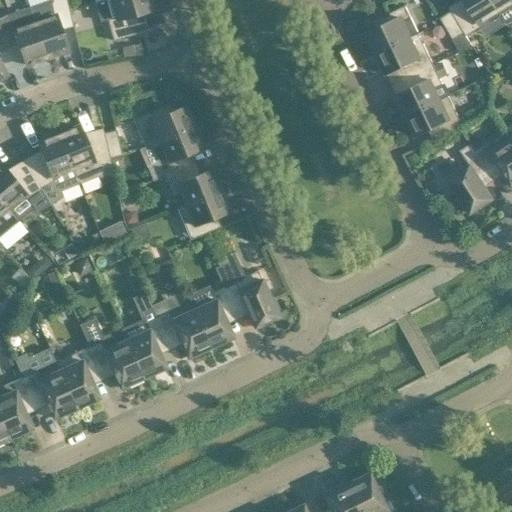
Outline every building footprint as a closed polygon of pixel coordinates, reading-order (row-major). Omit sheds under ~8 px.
[(59,25),(72,22),(66,0),(51,0),(52,1),(30,9),(47,58),(68,50),(59,25)] [(102,0),(96,2),(102,24),(108,22),(113,40),(138,33),(134,21),(143,19),(141,12),(153,9),(150,0),(102,0)] [(498,11),(491,0),(465,0),(466,2),(451,11),(464,32),(465,34),(482,24),(480,22),(498,11)] [(511,0),(491,0),(498,11),(511,1),(511,0)] [(376,53),(418,33),(411,17),(406,7),(388,15),(374,22),(377,28),(367,33),(376,53)] [(47,58),(30,9),(8,16),(0,19),(0,33),(5,45),(17,40),(26,65),(47,58)] [(464,32),(451,11),(440,18),(453,39),(464,32)] [(433,64),(424,44),(418,33),(376,53),(386,73),(405,64),(410,75),(433,64)] [(416,86),(396,95),(406,115),(439,99),(434,88),(443,84),(433,64),(410,75),(416,86)] [(440,137),(463,126),(448,95),(439,99),(406,115),(415,135),(435,126),(440,137)] [(172,104),(140,117),(143,126),(138,128),(146,146),(151,144),(194,126),(186,105),(175,110),(172,104)] [(113,174),(109,157),(103,133),(84,137),(80,126),(59,134),(73,168),(75,168),(80,183),(100,176),(100,177),(113,174)] [(203,146),(194,126),(151,144),(159,163),(147,167),(152,180),(164,175),(187,166),(183,155),(203,146)] [(116,130),(103,133),(109,157),(122,154),(116,130)] [(73,168),(59,134),(39,142),(43,154),(26,164),(40,187),(41,187),(50,204),(62,197),(61,190),(80,183),(75,168),(73,168)] [(511,138),(492,151),(492,150),(491,151),(486,143),(475,150),(490,173),(500,166),(511,184),(511,138)] [(480,180),(490,173),(475,150),(471,143),(460,150),(470,164),(468,165),(469,166),(451,178),(450,177),(449,178),(461,197),(458,199),(466,212),(469,210),(472,213),(493,199),(480,180)] [(40,187),(26,164),(9,174),(2,164),(0,165),(0,197),(8,207),(24,194),(26,195),(37,211),(50,204),(41,187),(40,187)] [(192,177),(187,166),(164,175),(172,196),(181,192),(186,204),(220,189),(212,169),(192,177)] [(229,210),(220,189),(186,204),(177,207),(182,219),(190,239),(195,237),(213,229),(209,218),(229,210)] [(8,207),(0,197),(0,234),(19,220),(8,207)] [(274,298),(270,299),(257,271),(237,280),(229,261),(215,268),(223,286),(234,311),(245,306),(255,327),(278,317),(276,313),(280,312),(274,298)] [(223,316),(234,311),(223,286),(212,291),(215,299),(214,300),(214,301),(193,310),(210,347),(233,337),(223,316)] [(210,347),(193,310),(171,320),(167,311),(156,316),(167,341),(178,336),(188,357),(210,347)] [(156,346),(167,341),(156,316),(153,311),(142,316),(144,321),(122,332),(126,340),(143,377),(166,367),(156,346)] [(126,340),(105,350),(105,349),(104,349),(100,341),(89,347),(100,371),(111,366),(121,388),(143,377),(126,340)] [(89,376),(100,371),(89,347),(55,362),(76,408),(99,398),(89,376)] [(76,408),(55,362),(22,377),(33,402),(44,397),(54,418),(76,408)] [(22,407),(33,402),(22,377),(0,386),(0,417),(9,438),(31,428),(22,407)] [(0,442),(9,438),(0,417),(0,442)] [(368,473),(346,483),(360,511),(381,511),(385,510),(385,511),(386,510),(381,499),(387,496),(380,482),(374,485),(368,473)] [(360,511),(346,483),(324,494),(332,511),(360,511)]
